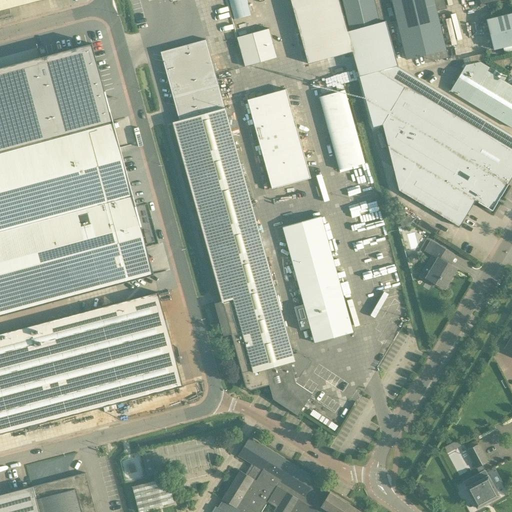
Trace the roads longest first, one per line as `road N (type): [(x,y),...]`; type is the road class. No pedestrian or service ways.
road 1 (unclassified): [(214,395),(109,5)]
road 2 (unknown): [(511,256),(400,205),(370,119),(390,88),(406,82),(511,140)]
road 3 (unclassified): [(378,481),(380,454),(511,233)]
road 4 (unclassified): [(214,395),(198,411),(0,463)]
road 5 (unknown): [(264,213),(301,339),(328,361),(372,375)]
road 6 (unknown): [(294,66),(233,85),(264,213)]
road 7 (unclassified): [(378,481),(338,473),(253,410),(214,395)]
road 8 (unknown): [(372,375),(331,194)]
road 9 (unknown): [(331,194),(294,66)]
